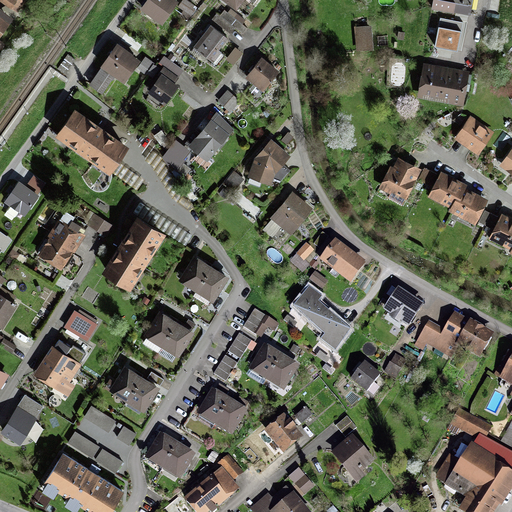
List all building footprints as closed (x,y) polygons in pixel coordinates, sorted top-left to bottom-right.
[(176,1),(174,0),(148,0),(143,8),(162,21),(176,1)] [(194,6),(185,0),(182,0),(178,6),(189,13),(194,6)] [(224,0),(236,8),(242,0),(250,0),(254,2),(255,0),(224,0)] [(433,0),(432,7),(450,10),(451,1),(468,5),(468,0),(433,0)] [(248,28),(225,9),(220,15),(243,34),(248,28)] [(227,37),(211,25),(194,46),(213,61),(221,52),(217,49),(227,37)] [(369,25),(355,26),(357,49),(371,48),(369,25)] [(452,37),(435,33),(430,54),(446,57),(449,44),(451,45),(452,37)] [(130,54),(117,45),(90,84),(101,92),(111,78),(109,76),(113,71),(124,79),(137,60),(130,55),(130,54)] [(57,68),(65,73),(75,58),(68,53),(57,68)] [(153,63),(145,57),(138,67),(146,73),(153,63)] [(182,69),(165,57),(161,63),(178,75),(182,69)] [(277,71),(261,59),(248,77),(256,83),(258,80),(265,86),(277,71)] [(426,65),(421,93),(463,100),(467,77),(447,73),(447,71),(435,69),(435,66),(426,65)] [(176,77),(164,69),(159,75),(162,77),(151,92),(165,101),(175,86),(172,84),(176,77)] [(233,96),(227,91),(219,101),(225,105),(233,96)] [(125,146),(75,112),(59,135),(109,169),(125,146)] [(233,126),(217,113),(191,144),(207,157),(233,126)] [(470,146),(477,150),(490,132),(471,119),(459,135),(472,144),(470,146)] [(186,150),(175,141),(166,152),(177,161),(186,150)] [(260,157),(254,163),(252,171),(259,173),(258,177),(270,181),(270,179),(279,182),(290,170),(281,162),(287,154),(272,141),(259,156),(260,157)] [(511,151),(503,164),(511,170),(511,171),(511,172),(511,173),(511,151)] [(417,169),(400,161),(395,171),(391,169),(383,185),(391,189),(388,196),(402,203),(407,195),(404,194),(417,169)] [(418,179),(424,183),(431,171),(424,167),(418,179)] [(437,174),(431,171),(424,183),(430,186),(437,174)] [(243,179),(233,172),(226,181),(228,183),(226,186),(232,192),(243,179)] [(453,205),(462,189),(464,186),(443,174),(433,192),(446,199),(445,201),(453,205)] [(37,195),(19,182),(6,200),(25,213),(37,195)] [(462,189),(453,205),(451,209),(460,213),(461,211),(474,217),(483,200),(462,189)] [(309,209),(292,194),(273,217),(290,232),(309,209)] [(86,223),(61,207),(55,217),(60,220),(47,239),(51,241),(43,253),(60,264),(70,249),(68,248),(73,241),(76,243),(83,233),(81,232),(86,223)] [(479,222),(485,225),(491,213),(485,210),(479,222)] [(497,216),(491,213),(485,225),(491,228),(497,216)] [(511,246),(511,221),(503,216),(494,234),(508,241),(506,243),(511,246)] [(106,222),(101,218),(95,227),(100,231),(106,222)] [(121,247),(106,270),(130,284),(161,234),(138,219),(124,242),(125,243),(122,248),(121,247)] [(328,237),(322,232),(314,244),(320,248),(328,237)] [(312,251),(305,244),(294,256),(301,263),(312,251)] [(362,265),(337,245),(325,262),(350,281),(362,265)] [(197,288),(211,267),(196,258),(183,279),(197,288)] [(211,267),(197,288),(212,297),(225,276),(211,267)] [(327,280),(313,271),(307,280),(322,289),(327,280)] [(313,325),(328,310),(318,303),(322,297),(309,287),(294,307),(313,325)] [(421,305),(399,291),(387,310),(409,324),(421,305)] [(12,302),(0,294),(0,324),(2,326),(10,313),(8,312),(13,303),(14,304),(15,302),(13,301),(12,302)] [(256,334),(266,317),(267,316),(255,309),(244,327),(255,334),(256,334)] [(328,310),(313,325),(325,335),(321,340),(336,352),(351,330),(328,310)] [(96,324),(77,312),(70,322),(83,330),(80,335),(86,339),(96,324)] [(163,343),(176,322),(161,313),(148,334),(148,335),(144,341),(145,344),(155,350),(160,342),(163,343)] [(266,317),(256,334),(260,337),(267,326),(273,330),(277,323),(266,317)] [(452,317),(435,347),(452,357),(460,343),(480,354),(490,335),(470,324),(469,326),(452,317)] [(176,322),(163,343),(178,353),(191,331),(176,322)] [(428,341),(434,327),(427,324),(421,337),(428,341)] [(251,341),(240,333),(228,351),(240,359),(251,341)] [(16,346),(4,338),(0,344),(12,352),(16,346)] [(73,347),(59,339),(37,372),(63,389),(86,352),(74,345),(73,347)] [(264,384),(281,357),(266,348),(253,369),(267,378),(263,384),(264,384)] [(511,350),(510,349),(500,367),(507,370),(502,379),(511,385),(511,411),(510,414),(511,415),(511,422),(501,441),(511,447),(511,350)] [(237,363),(225,356),(214,374),(226,381),(237,363)] [(281,357),(264,384),(264,385),(268,378),(282,387),(296,366),(281,357)] [(364,363),(351,379),(367,391),(379,375),(364,363)] [(400,370),(389,363),(385,371),(396,377),(400,370)] [(113,389),(128,398),(141,377),(127,368),(113,389)] [(164,379),(151,371),(147,377),(160,385),(164,379)] [(156,387),(141,377),(128,398),(143,408),(156,387)] [(212,429),(229,401),(214,392),(201,413),(215,422),(211,428),(212,429)] [(229,401),(212,429),(216,422),(230,431),(244,410),(229,401)] [(116,420),(91,404),(84,416),(109,432),(116,420)] [(34,417),(18,407),(3,430),(19,441),(34,417)] [(312,414),(306,408),(295,417),(301,424),(312,414)] [(491,427),(459,410),(452,423),(484,440),(491,427)] [(347,416),(336,426),(345,437),(357,427),(347,416)] [(294,426),(286,417),(283,419),(283,418),(268,431),(277,442),(276,443),(280,448),(281,447),(284,450),(299,437),(292,429),(294,426)] [(136,433),(124,425),(116,437),(129,445),(136,433)] [(100,446),(75,431),(67,443),(92,458),(100,446)] [(160,473),(177,445),(162,436),(149,457),(163,466),(159,473),(160,473)] [(370,461),(352,439),(335,454),(353,475),(370,461)] [(488,511),(511,475),(511,472),(461,440),(437,476),(472,499),(464,510),(467,511),(488,511)] [(177,445),(160,473),(164,467),(179,476),(192,454),(177,445)] [(123,461),(102,448),(95,459),(116,473),(123,461)] [(89,470),(63,453),(45,481),(95,511),(107,511),(122,490),(96,474),(98,470),(91,466),(89,470)] [(240,471),(229,457),(221,464),(232,478),(240,471)] [(222,470),(186,500),(195,511),(205,511),(208,510),(210,511),(214,511),(217,510),(211,503),(223,493),(225,497),(236,487),(222,470)] [(269,496),(253,511),(306,511),(287,489),(273,501),(269,496)]
